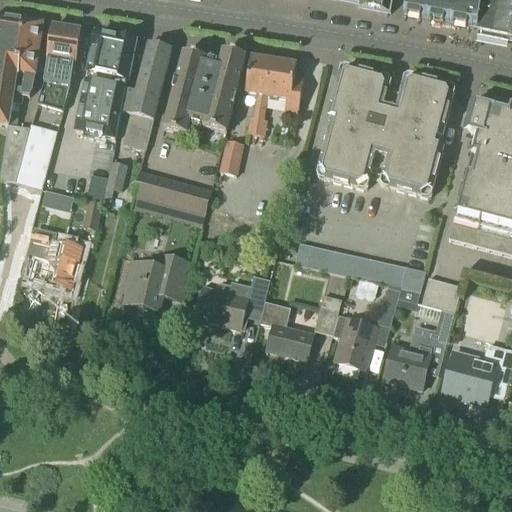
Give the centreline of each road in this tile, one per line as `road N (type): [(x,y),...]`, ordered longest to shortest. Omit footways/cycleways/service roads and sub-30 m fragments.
road 1 (residential): [(511,492),(263,436),(20,366)]
road 2 (residential): [(511,77),(249,25)]
road 3 (residential): [(249,25),(83,0)]
